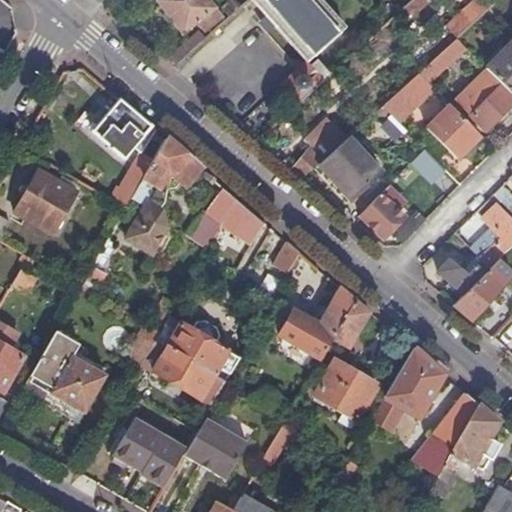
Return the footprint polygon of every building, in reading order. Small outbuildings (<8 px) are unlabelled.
[(224,17),(211,0),(158,0),(184,34),(198,24),(204,32),(224,17)] [(241,0),(235,0),(224,10),(231,18),(245,5),(241,0)] [(319,0),(251,0),(309,63),(347,31),(319,0)] [(426,0),(417,0),(403,12),(410,20),(429,3),(426,0)] [(511,0),(501,0),(490,11),(497,19),(511,5),(511,0)] [(449,28),(458,39),(470,27),(461,17),(449,28)] [(458,39),(421,73),(429,81),(466,48),(458,39)] [(511,45),(487,70),(511,94),(511,45)] [(244,48),(219,72),(249,105),(275,81),(244,48)] [(290,79),(288,80),(292,85),(286,91),(299,105),(323,83),(307,64),(299,71),(298,70),(289,78),(290,79)] [(511,105),(511,98),(487,72),(457,102),(487,131),(511,105)] [(421,73),(383,107),(399,123),(437,89),(429,81),(421,73)] [(292,85),(288,80),(283,86),(286,91),(292,85)] [(141,155),(156,131),(124,104),(119,100),(93,133),(124,159),(134,148),(141,155)] [(460,156),(482,135),(452,105),(428,129),(455,158),(459,155),(460,156)] [(349,138),(325,160),(320,164),(353,200),(382,173),(349,138)] [(186,186),(200,169),(166,140),(154,161),(132,199),(147,208),(128,242),(154,257),(163,254),(171,239),(165,217),(160,214),(165,204),(162,202),(169,191),(175,190),(181,184),(186,186)] [(309,147),(292,168),(304,178),(320,164),(325,160),(309,147)] [(425,150),(413,163),(431,180),(443,168),(425,150)] [(127,209),(132,199),(154,161),(141,155),(114,202),(127,209)] [(77,193),(38,172),(14,213),(53,235),(77,193)] [(511,190),(506,184),(498,192),(511,206),(511,190)] [(390,186),(360,216),(384,239),(405,218),(399,212),(405,205),(400,200),(400,196),(390,186)] [(224,224),(238,201),(223,188),(209,215),(224,224)] [(511,206),(498,192),(494,196),(501,202),(511,213),(511,206)] [(501,235),(479,258),(490,269),(499,261),(511,247),(511,218),(498,205),(501,202),(494,196),(478,212),(501,235)] [(251,245),(264,224),(238,201),(224,224),(222,227),(251,245)] [(0,240),(10,223),(0,217),(0,240)] [(288,275),(300,254),(287,243),(274,267),(288,275)] [(28,258),(24,255),(20,260),(25,263),(28,258)] [(28,258),(25,263),(31,267),(34,261),(28,258)] [(439,272),(464,295),(484,275),(483,274),(486,271),(482,267),(479,269),(475,267),(468,274),(450,260),(439,272)] [(464,295),(454,306),(471,320),(511,278),(511,273),(499,261),(490,269),(484,275),(464,295)] [(14,283),(22,270),(10,263),(3,276),(14,283)] [(101,272),(93,267),(85,281),(81,288),(90,293),(101,272)] [(38,279),(22,270),(14,283),(12,287),(24,293),(26,290),(30,292),(38,279)] [(81,288),(85,281),(80,278),(76,285),(81,288)] [(321,362),(333,341),(355,301),(340,288),(318,327),(294,312),(280,338),(321,362)] [(349,349),(370,313),(355,301),(333,341),(349,349)] [(511,318),(492,338),(505,349),(511,342),(511,318)] [(224,385),(239,358),(211,342),(211,335),(201,330),(198,331),(197,333),(181,324),(180,326),(168,319),(161,333),(142,366),(212,406),(224,385)] [(0,325),(0,391),(3,393),(22,357),(10,350),(18,336),(0,325)] [(142,366),(161,333),(146,325),(127,359),(141,367),(142,366)] [(56,332),(30,377),(52,390),(49,395),(84,414),(105,377),(73,357),(80,345),(56,332)] [(419,417),(443,374),(414,350),(385,399),(419,417)] [(377,386),(335,362),(316,396),(357,419),(377,386)] [(442,470),(479,405),(466,394),(417,456),(442,470)] [(0,399),(0,428),(1,429),(13,406),(0,399)] [(287,419),(292,411),(279,403),(273,414),(286,421),(287,419)] [(491,438),(499,422),(479,405),(442,470),(431,491),(444,497),(456,475),(452,473),(460,458),(474,466),(476,465),(483,469),(489,459),(492,460),(501,444),(491,438)] [(205,418),(183,455),(226,480),(249,443),(205,418)] [(294,423),(287,419),(286,421),(284,425),(291,429),(294,423)] [(273,465),(293,430),(291,429),(284,425),(264,460),(273,465)] [(353,454),(356,448),(346,442),(338,455),(338,456),(349,462),(353,454)] [(359,457),(353,454),(349,462),(332,492),(344,499),(361,469),(354,465),(359,457)] [(82,469),(79,474),(86,478),(89,473),(82,469)] [(511,493),(511,472),(503,489),(511,493)] [(147,483),(134,505),(145,511),(150,511),(162,492),(147,483)] [(511,511),(511,493),(503,489),(499,487),(484,511),(511,511)] [(241,500),(234,511),(244,511),(249,504),(247,502),(250,498),(244,495),(241,500)] [(234,511),(241,500),(235,497),(228,509),(216,503),(210,511),(205,511),(204,511),(203,511),(234,511)]
